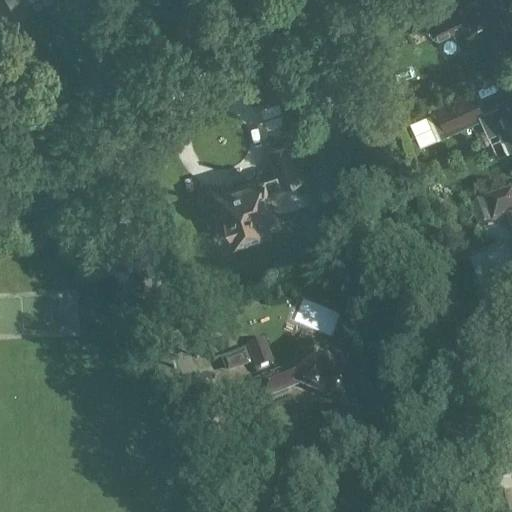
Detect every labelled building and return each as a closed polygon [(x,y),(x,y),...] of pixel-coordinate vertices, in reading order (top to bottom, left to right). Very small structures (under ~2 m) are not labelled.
[(455,0),(419,0),(417,3),(423,16),(429,27),(435,40),(453,31),(463,49),(469,51),(507,33),(501,22),(503,21),(502,17),(504,14),(501,8),(497,7),(493,0),(466,0),(457,4),(455,0)] [(423,16),(408,23),(414,34),(429,27),(423,16)] [(481,119),(467,90),(430,108),(434,117),(437,116),(446,135),(481,119)] [(511,98),(500,104),(489,109),(509,152),(511,150),(511,98)] [(224,230),(228,232),(233,231),(236,241),(253,235),(256,237),(266,234),(269,228),(267,222),(276,219),(267,191),(304,179),(292,143),(269,151),(276,174),(220,193),(227,212),(222,214),(220,218),(224,230)] [(511,193),(469,208),(478,229),(493,222),(493,224),(507,219),(511,232),(511,193)] [(273,365),(264,340),(246,347),(256,372),(273,365)] [(312,347),(311,350),(303,347),(293,371),(259,386),(265,401),(299,386),(346,406),(356,384),(349,381),(354,368),(335,360),(337,357),(312,347)]
